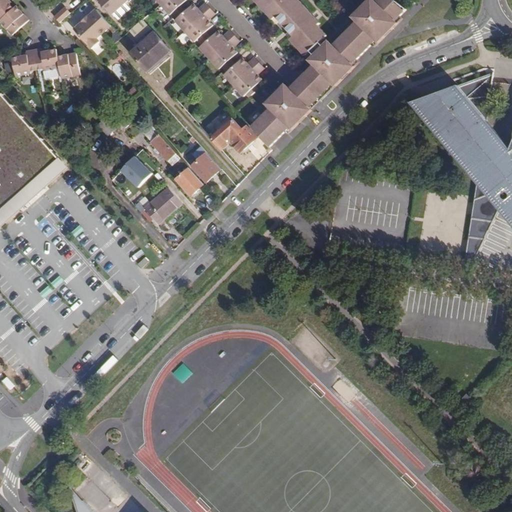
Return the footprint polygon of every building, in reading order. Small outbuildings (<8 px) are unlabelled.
[(0,0),(0,19),(15,38),(31,24),(19,10),(15,13),(11,8),(13,6),(10,3),(8,4),(6,2),(7,0),(0,0)] [(130,0),(99,0),(113,16),(121,9),(130,0)] [(165,0),(161,4),(171,15),(173,13),(176,15),(183,9),(180,7),(182,5),(187,0),(165,0)] [(311,51),(321,43),(328,36),(319,26),(321,24),(299,0),(255,0),(269,15),(272,12),(275,15),(272,18),(284,31),(287,28),(294,36),(291,39),(293,41),(296,39),(299,42),(296,45),(306,56),(311,51)] [(325,46),(315,56),(320,60),(315,65),(337,87),(356,67),(353,64),(358,60),(361,62),(375,48),(372,45),(377,41),(379,43),(399,23),(396,21),(401,16),(407,10),(397,0),(396,1),(394,0),(379,0),(377,2),(372,7),(368,3),(358,12),(363,16),(358,22),(334,46),(329,51),(325,46)] [(183,10),(183,9),(176,15),(179,19),(176,21),(185,31),(211,8),(207,3),(199,10),(195,4),(187,11),(185,13),(183,10)] [(65,7),(54,16),(59,23),(71,13),(65,7)] [(200,43),(207,37),(205,34),(206,32),(214,26),(209,20),(216,14),(211,8),(185,31),(195,42),(198,40),(200,43)] [(121,9),(113,16),(118,21),(126,14),(121,9)] [(113,27),(98,11),(76,31),(93,50),(101,43),(99,40),(113,27)] [(363,16),(358,12),(353,17),(358,22),(363,16)] [(294,36),(287,28),(284,31),(291,39),(294,36)] [(210,40),(207,37),(200,43),(201,43),(203,46),(201,48),(210,59),(236,36),(231,31),(224,37),(219,31),(212,38),(210,40)] [(172,52),(155,32),(131,53),(149,72),(172,52)] [(210,59),(220,69),(222,67),(225,70),(232,64),(229,61),(231,60),(238,53),(234,47),(241,41),(236,36),(210,59)] [(334,46),(330,41),(325,46),(329,51),(334,46)] [(310,61),(315,56),(325,46),(321,43),(311,51),(306,56),(310,61)] [(83,82),(83,81),(66,61),(61,62),(60,55),(59,54),(53,55),(52,53),(48,54),(48,56),(44,57),(43,53),(29,55),(30,59),(26,60),(25,58),(20,59),(20,61),(13,62),(16,80),(32,78),(32,76),(47,73),(48,75),(63,73),(65,85),(83,82)] [(235,86),(260,63),(256,58),(249,64),(244,59),(236,65),(235,67),(232,64),(225,70),(228,73),(225,75),(235,86)] [(66,61),(83,81),(80,59),(71,60),(72,63),(69,63),(68,61),(66,61)] [(265,69),(260,63),(235,86),(244,97),(247,95),(250,98),(256,91),(254,88),(256,87),(263,80),(258,75),(265,69)] [(337,87),(315,65),(296,84),(291,89),(312,111),(318,105),(337,87)] [(458,85),(486,120),(492,82),(493,72),(458,85)] [(291,89),(287,85),(267,104),(272,109),(252,128),(271,147),(286,132),(291,128),(293,130),(312,111),(291,89)] [(486,120),(458,85),(415,101),(477,175),(481,150),(507,182),(496,191),(511,207),(511,150),(511,153),(485,123),(486,120)] [(0,223),(68,163),(0,86),(0,223)] [(234,120),(231,116),(209,136),(212,140),(234,120)] [(244,131),(234,120),(212,140),(222,151),(230,144),(239,155),(242,152),(249,147),(251,144),(258,138),(248,127),(244,131)] [(486,120),(485,123),(511,153),(511,150),(511,149),(486,120)] [(181,159),(150,124),(142,131),(152,142),(152,143),(157,148),(174,166),(181,159)] [(196,141),(193,137),(190,139),(191,141),(184,147),(186,149),(196,141)] [(208,153),(202,147),(194,155),(199,161),(208,153)] [(511,207),(496,191),(507,182),(481,150),(477,175),(463,266),(475,257),(501,203),(511,216),(511,207)] [(222,170),(208,153),(199,161),(193,166),(207,183),(222,170)] [(139,188),(153,173),(135,155),(120,171),(139,188)] [(205,185),(190,168),(177,179),(192,196),(205,185)] [(123,189),(113,178),(107,183),(117,194),(123,189)] [(180,210),(167,195),(149,210),(144,204),(139,209),(157,230),(180,210)] [(146,258),(138,264),(142,268),(149,261),(146,258)] [(468,393),(457,403),(463,410),(474,400),(470,396),(468,393)] [(92,511),(71,488),(77,510),(77,511),(92,511)]
